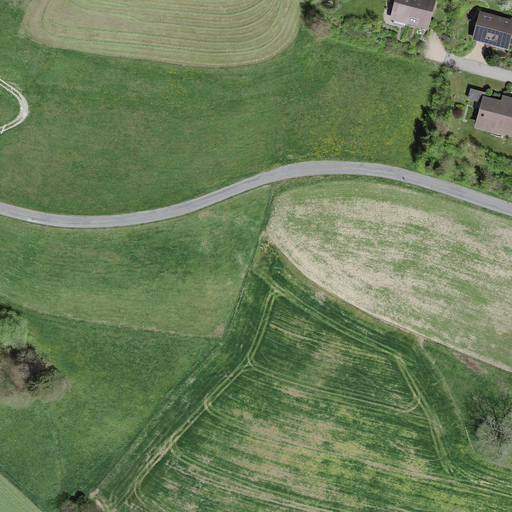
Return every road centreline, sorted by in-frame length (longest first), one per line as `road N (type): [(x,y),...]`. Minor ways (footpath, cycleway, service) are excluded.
road 1 (residential): [(0,209),(69,222),(133,219),(322,167),(401,175),(511,209)]
road 2 (track): [(0,468),(37,498),(60,491),(49,408),(0,357)]
